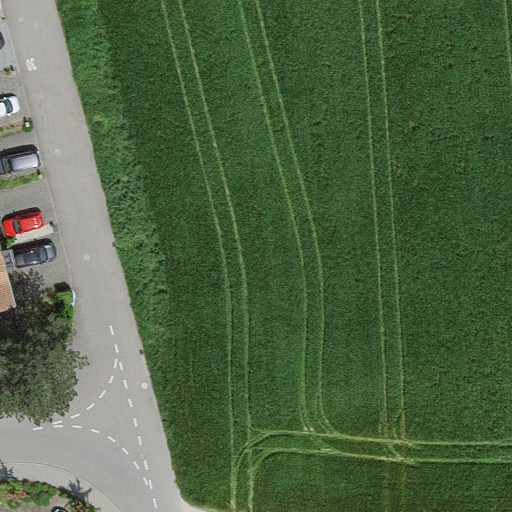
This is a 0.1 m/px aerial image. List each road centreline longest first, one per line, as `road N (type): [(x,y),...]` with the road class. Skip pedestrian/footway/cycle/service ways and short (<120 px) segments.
road 1 (residential): [(126,400),(29,0)]
road 2 (residential): [(0,432),(126,400)]
